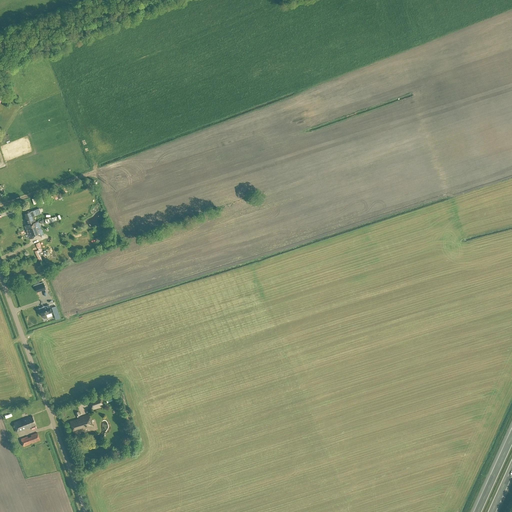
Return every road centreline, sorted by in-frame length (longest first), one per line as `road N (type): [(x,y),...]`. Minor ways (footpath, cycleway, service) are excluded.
road 1 (unclassified): [(85,511),(0,274)]
road 2 (track): [(0,60),(149,0)]
